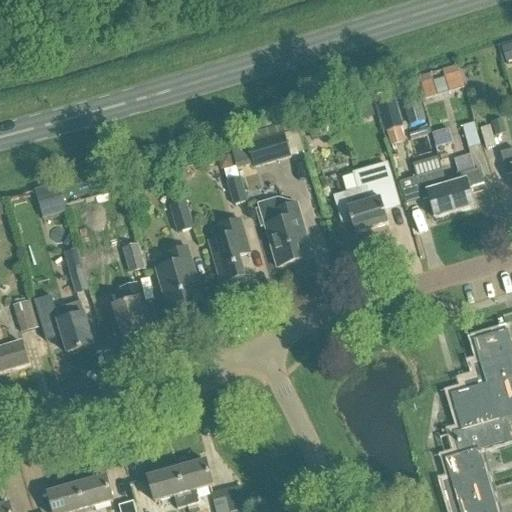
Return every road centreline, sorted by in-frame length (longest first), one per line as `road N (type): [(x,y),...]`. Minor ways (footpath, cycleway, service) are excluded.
road 1 (primary): [(0,139),(463,0)]
road 2 (residential): [(0,446),(139,406),(262,350)]
road 3 (residential): [(262,350),(333,312),(511,260)]
road 4 (track): [(0,53),(171,0)]
road 5 (residential): [(329,511),(309,445),(262,350)]
